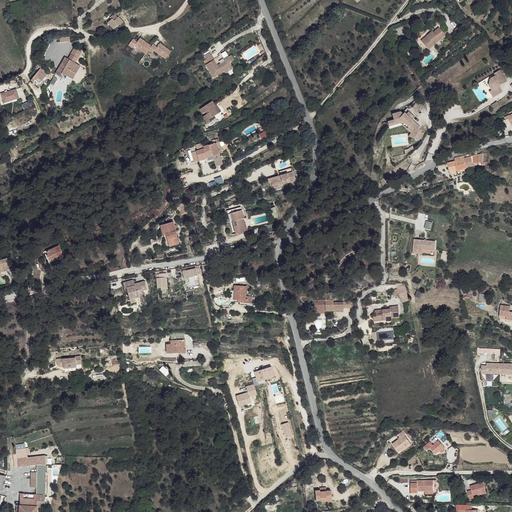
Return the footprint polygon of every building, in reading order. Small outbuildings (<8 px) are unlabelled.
[(118,18),(114,22),(118,26),(123,23),(118,18)] [(114,22),(112,20),(108,24),(114,30),(118,26),(114,22)] [(460,27),(455,31),(460,36),(465,32),(460,27)] [(428,39),(422,44),(429,51),(446,36),(439,29),(434,33),(432,32),(427,37),(428,39)] [(135,41),(131,38),(127,45),(131,48),(133,45),(144,53),(149,46),(138,37),(135,41)] [(155,47),(151,44),(149,46),(147,50),(151,53),(153,50),(164,58),(169,51),(158,42),(155,47)] [(81,51),(74,47),(71,54),(77,58),(81,51)] [(210,52),(205,55),(210,62),(206,65),(209,70),(214,78),(221,74),(226,71),(236,65),(234,61),(236,60),(233,55),(228,58),(229,60),(224,63),(223,62),(218,65),(214,59),(215,59),(210,52)] [(77,58),(71,54),(68,58),(75,63),(77,58)] [(68,58),(65,57),(56,74),(60,77),(62,73),(64,74),(72,79),(76,73),(74,72),(78,65),(75,63),(68,58)] [(237,67),(236,65),(226,71),(227,73),(237,67)] [(47,73),(41,68),(35,75),(41,81),(47,73)] [(491,93),(494,99),(504,92),(501,87),(508,82),(501,71),(495,75),(496,77),(491,80),(490,87),(493,91),(491,93)] [(0,95),(1,99),(2,99),(3,104),(19,99),(17,89),(0,93),(0,95)] [(212,100),(201,108),(204,112),(205,111),(208,109),(210,111),(207,114),(204,116),(209,122),(212,120),(210,118),(220,111),(212,100)] [(388,123),(389,127),(401,124),(403,122),(415,133),(412,138),(419,142),(424,134),(421,133),(422,131),(419,129),(420,128),(411,119),(414,117),(409,113),(407,115),(405,114),(403,115),(401,113),(393,115),(394,121),(388,123)] [(486,115),(480,118),(483,123),(489,121),(486,115)] [(403,122),(401,124),(412,133),(410,137),(412,138),(415,133),(403,122)] [(217,149),(216,144),(211,145),(204,147),(204,149),(196,152),(198,159),(194,161),(194,163),(199,161),(213,156),(219,154),(217,149)] [(171,158),(173,157),(171,151),(161,156),(164,162),(171,159),(171,158)] [(223,166),(219,154),(213,156),(217,168),(223,166)] [(479,154),(478,162),(486,163),(487,155),(479,154)] [(447,162),(450,173),(468,167),(465,158),(464,155),(455,158),(455,160),(447,162)] [(465,158),(468,167),(473,166),(471,156),(465,158)] [(270,184),(272,190),(282,187),(282,185),(294,182),(291,173),(279,177),(279,179),(270,182),(270,184)] [(242,219),(240,213),(230,216),(232,221),(231,222),(234,234),(242,232),(239,220),(242,219)] [(164,233),(169,232),(174,223),(172,216),(156,222),(158,227),(161,226),(163,231),(164,233)] [(179,236),(174,223),(169,232),(164,233),(166,240),(179,236)] [(436,241),(414,238),(413,252),(422,253),(422,248),(435,250),(436,241)] [(67,248),(53,252),(53,254),(52,254),(53,261),(62,259),(63,261),(69,259),(67,248)] [(8,256),(0,259),(0,266),(0,267),(2,269),(7,266),(8,267),(13,265),(8,256)] [(187,272),(181,273),(183,281),(188,280),(187,279),(197,277),(195,271),(187,273),(187,272)] [(133,284),(123,286),(124,292),(126,292),(129,303),(134,302),(143,300),(141,294),(146,293),(144,285),(136,287),(137,289),(134,289),(134,287),(133,284)] [(246,286),(234,285),(232,302),(238,302),(239,305),(246,306),(246,304),(250,304),(250,297),(245,297),(246,286)] [(403,302),(409,300),(407,292),(401,294),(402,298),(403,302)] [(318,302),(314,302),(314,312),(326,312),(326,310),(333,310),(333,308),(344,308),(344,302),(334,302),(334,299),(318,299),(318,302)] [(500,305),(499,317),(505,317),(505,321),(511,321),(511,312),(507,312),(507,307),(504,307),(504,306),(500,305)] [(372,317),(372,322),(384,321),(384,322),(390,321),(390,318),(398,318),(398,306),(389,307),(389,310),(375,311),(375,317),(372,317)] [(184,342),(172,343),(172,355),(185,355),(184,342)] [(72,359),(64,360),(65,368),(77,367),(82,367),(81,357),(72,358),(72,359)] [(486,364),(480,364),(481,374),(511,373),(511,362),(486,362),(486,364)] [(247,391),(236,394),(239,405),(251,401),(250,396),(257,394),(254,383),(246,386),(247,391)] [(392,447),(398,455),(410,445),(404,438),(407,436),(403,433),(397,438),(400,441),(392,447)] [(430,447),(435,453),(439,450),(440,451),(445,447),(438,439),(432,443),(430,440),(423,445),(426,449),(430,447)] [(46,457),(18,458),(18,467),(38,466),(38,464),(45,465),(46,457)] [(45,465),(38,464),(38,466),(37,473),(31,473),(31,488),(37,488),(37,495),(45,495),(45,465)] [(432,481),(410,481),(409,493),(416,493),(416,491),(424,492),(432,491),(432,481)] [(467,492),(468,500),(472,499),(472,497),(481,495),(480,493),(485,492),(483,484),(469,487),(470,492),(467,492)] [(320,491),(315,491),(316,502),(321,501),(321,499),(331,498),(330,492),(320,493),(320,491)] [(37,495),(20,495),(20,507),(19,511),(36,511),(36,508),(44,508),(48,508),(48,498),(45,498),(45,495),(37,495)]
